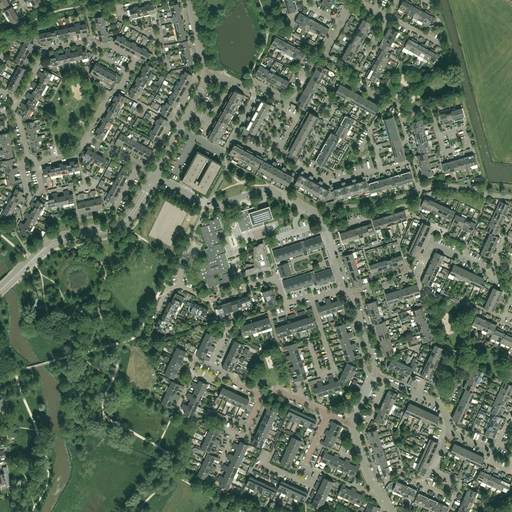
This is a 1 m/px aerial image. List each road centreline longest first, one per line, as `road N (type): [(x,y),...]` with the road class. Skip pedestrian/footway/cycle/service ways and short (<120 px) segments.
road 1 (tertiary): [(343,289),(317,215),(268,189),(209,205),(154,175)]
road 2 (tertiary): [(0,291),(51,245),(125,224),(154,175)]
road 3 (tertiary): [(154,175),(123,219),(49,241),(0,285)]
road 4 (residential): [(352,297),(414,275),(430,244),(490,270)]
